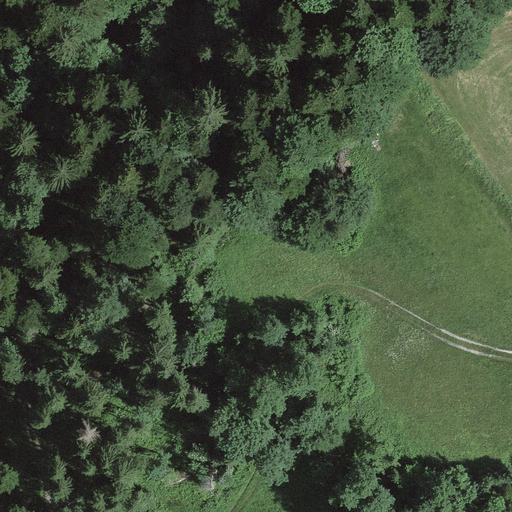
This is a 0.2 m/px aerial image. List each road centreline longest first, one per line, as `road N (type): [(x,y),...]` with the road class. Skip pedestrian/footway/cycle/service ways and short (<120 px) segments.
road 1 (track): [(511,360),(350,289),(318,290),(290,316),(258,462),(231,511)]
road 2 (track): [(55,511),(0,309)]
